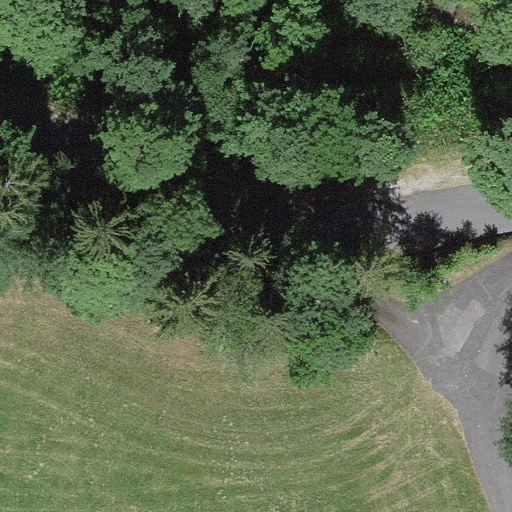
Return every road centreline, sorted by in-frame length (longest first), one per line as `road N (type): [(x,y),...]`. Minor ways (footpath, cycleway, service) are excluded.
road 1 (residential): [(0,125),(270,224),(335,234),(453,231)]
road 2 (residential): [(453,231),(511,457)]
